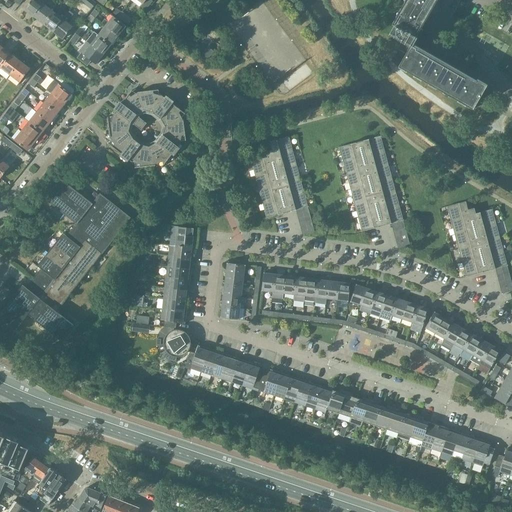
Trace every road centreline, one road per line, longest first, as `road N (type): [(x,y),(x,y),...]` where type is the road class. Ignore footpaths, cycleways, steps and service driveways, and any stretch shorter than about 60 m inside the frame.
road 1 (residential): [(240,246),(216,255),(213,326),(511,426)]
road 2 (secondary): [(362,511),(0,384)]
road 3 (residential): [(511,331),(384,268),(240,246)]
road 4 (residential): [(6,216),(102,92)]
road 5 (residential): [(102,92),(0,15)]
